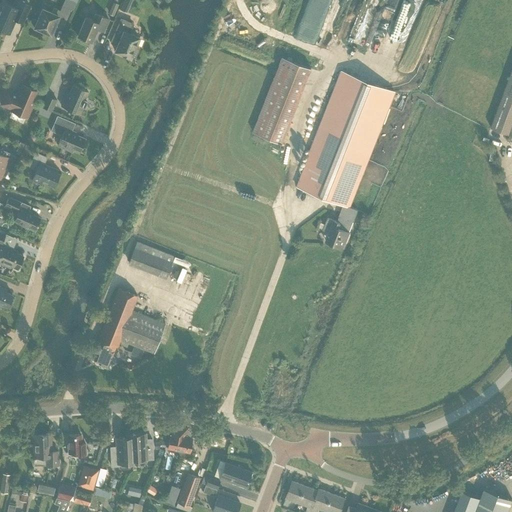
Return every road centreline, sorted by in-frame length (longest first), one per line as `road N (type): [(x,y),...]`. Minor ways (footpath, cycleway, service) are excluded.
road 1 (residential): [(0,60),(65,59),(95,70),(114,115),(113,141),(62,208),(0,364)]
road 2 (residential): [(0,413),(161,414),(251,432),(283,451)]
road 3 (secondary): [(283,451),(425,431),(459,415),(511,368)]
